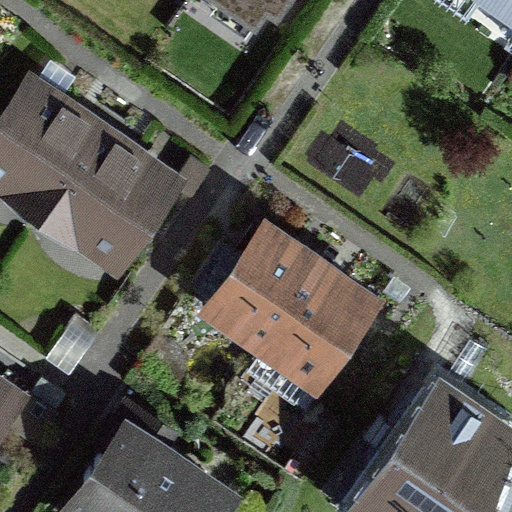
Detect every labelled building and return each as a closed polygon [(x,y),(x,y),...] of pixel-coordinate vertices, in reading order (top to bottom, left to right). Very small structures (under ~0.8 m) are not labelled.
[(217,0),(253,24),(265,7),(281,18),(292,0),(217,0)] [(511,0),(490,0),(511,15),(511,0)] [(0,190),(38,216),(101,123),(24,71),(0,107),(0,190)] [(101,123),(38,216),(113,267),(176,174),(101,123)] [(196,298),(260,342),(316,261),(252,217),(196,298)] [(379,304),(316,261),(260,342),(323,386),(379,304)] [(511,430),(429,377),(345,506),(355,511),(474,511),(511,455),(511,430)] [(0,419),(17,396),(0,384),(0,419)] [(69,509),(73,511),(241,511),(252,498),(135,416),(69,509)]
